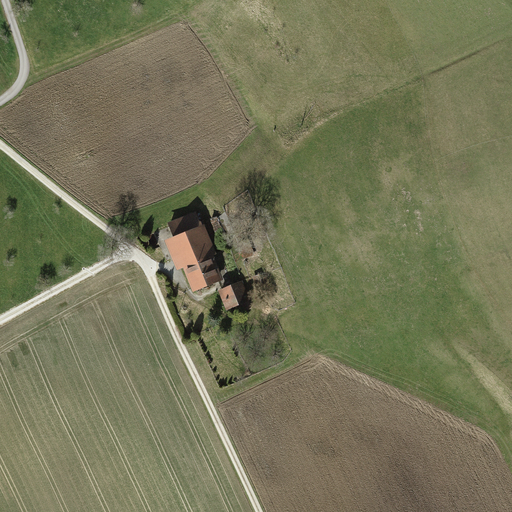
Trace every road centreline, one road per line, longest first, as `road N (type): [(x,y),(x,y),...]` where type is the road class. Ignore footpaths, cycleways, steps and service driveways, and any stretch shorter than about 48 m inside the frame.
road 1 (track): [(511,33),(325,120),(261,187)]
road 2 (track): [(257,511),(144,256)]
road 3 (track): [(0,140),(144,256)]
road 4 (track): [(144,256),(105,262),(0,321)]
